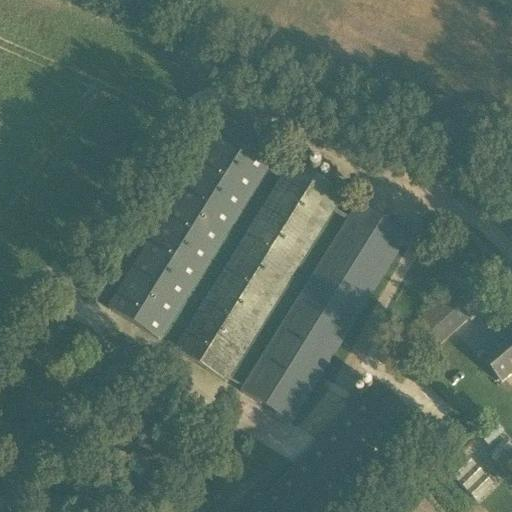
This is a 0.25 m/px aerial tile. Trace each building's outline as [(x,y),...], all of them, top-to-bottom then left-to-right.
[(109,311),(159,342),(276,154),(227,123),(109,311)] [(291,163),(173,352),(227,385),(344,197),(291,163)] [(241,393),(290,424),(408,237),(359,206),(241,393)] [(412,329),(433,352),(471,319),(473,322),(491,306),(467,279),(449,295),(412,329)] [(511,333),(480,360),(501,385),(511,376),(511,333)] [(334,511),(420,425),(378,384),(252,511),(334,511)]
